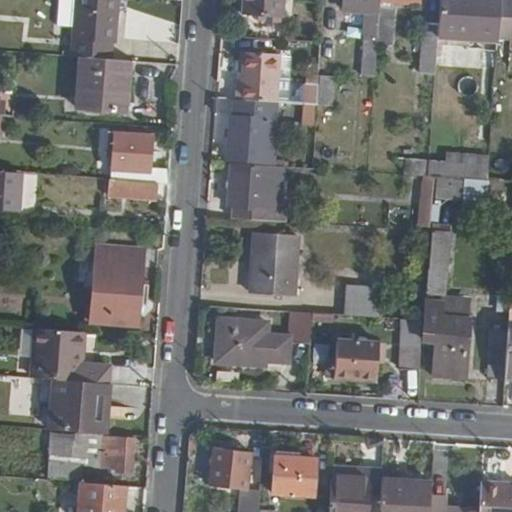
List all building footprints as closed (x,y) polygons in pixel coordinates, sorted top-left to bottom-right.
[(121,42),(123,0),(83,0),(80,57),(88,57),(118,59),(119,43),(121,42)] [(291,16),(291,0),(251,0),(251,14),(291,16)] [(385,44),(388,0),(353,0),(352,9),(376,11),(371,77),(382,78),(385,44)] [(433,3),(433,0),(388,0),(385,44),(398,44),(401,1),(433,3)] [(507,39),(509,0),(448,0),(447,24),(446,37),(507,42),(507,39)] [(446,37),(447,24),(431,24),(427,75),(443,77),(446,37)] [(287,102),(289,54),(253,52),(251,83),(245,83),(243,117),(240,117),(237,160),(273,162),(276,102),(287,102)] [(128,92),(130,60),(118,59),(88,57),(84,108),(133,112),(134,92),(128,92)] [(134,101),(162,102),(163,62),(135,61),(134,101)] [(338,108),(341,77),(327,76),(326,84),(325,104),(325,107),(338,108)] [(325,104),(326,84),(314,84),(313,103),(325,104)] [(158,170),(160,137),(115,133),(115,160),(122,160),(122,171),(152,173),(152,183),(166,184),(176,185),(177,171),(158,170)] [(435,177),(436,167),(436,164),(413,162),(411,175),(435,177)] [(275,209),(279,166),(241,164),(238,207),(268,208),(267,221),(292,223),(293,210),(275,209)] [(497,181),(498,172),(436,167),(435,177),(497,181)] [(0,208),(26,211),(28,177),(0,174),(0,208)] [(165,200),(166,184),(152,183),(117,180),(116,197),(165,200)] [(458,305),(462,235),(444,233),(436,342),(447,343),(445,369),(475,372),(479,326),(450,323),(451,305),(458,305)] [(304,300),(308,239),(264,235),(261,297),(304,300)] [(146,327),(150,267),(102,263),(99,323),(146,327)] [(384,320),(386,290),(356,288),(354,318),(384,320)] [(317,342),(319,315),(304,314),(303,340),(317,342)] [(297,365),(299,340),(275,338),(276,325),(227,320),(223,364),(273,369),(273,363),(297,365)] [(429,373),(433,328),(415,327),(412,372),(429,373)] [(85,366),(87,334),(43,330),(39,380),(64,382),(113,386),(114,369),(85,366)] [(511,336),(497,336),(494,381),(511,382),(511,336)] [(385,383),(388,344),(344,341),(341,380),(385,383)] [(113,437),(117,386),(113,386),(64,382),(60,433),(113,437)] [(138,475),(140,442),(111,440),(109,470),(124,470),(124,473),(138,475)] [(256,492),(259,455),(227,451),(226,467),(218,467),(216,488),(248,491),(248,511),(267,511),(268,508),(269,493),(256,492)] [(325,500),(327,462),(284,458),(281,497),(325,500)] [(374,511),(377,482),(338,480),(336,511),(374,511)] [(436,511),(437,501),(438,486),(388,483),(386,511),(436,511)] [(129,511),(131,489),(85,485),(83,511),(129,511)] [(511,511),(511,491),(511,486),(489,485),(487,511),(511,511)] [(465,511),(454,511),(454,502),(437,501),(436,511),(465,511)]
